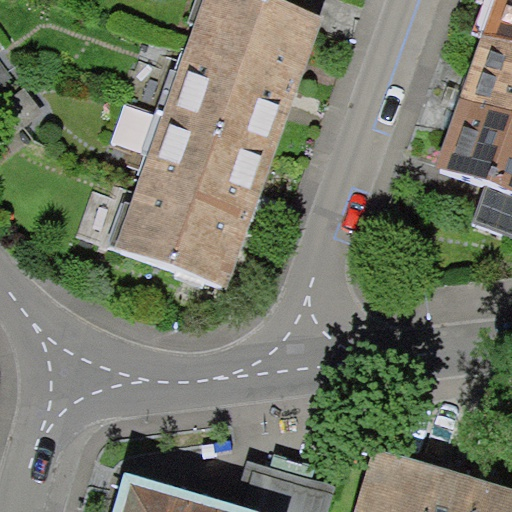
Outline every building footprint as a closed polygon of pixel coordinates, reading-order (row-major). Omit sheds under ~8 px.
[(193,54),(291,89),(303,54),(315,21),(304,18),(310,0),(198,0),(190,25),(202,30),(193,54)] [(489,39),(511,47),(511,0),(502,0),(497,16),(489,39)] [(511,47),(489,39),(473,84),(466,104),(511,120),(511,47)] [(158,115),(268,154),(279,121),(291,89),(193,54),(185,79),(172,74),(158,115)] [(0,142),(22,126),(7,107),(23,95),(0,63),(0,142)] [(511,120),(466,104),(451,145),(442,171),(487,188),(474,224),(511,237),(511,120)] [(256,187),(268,154),(158,115),(143,156),(155,160),(147,185),(244,220),(256,187)] [(147,185),(145,184),(137,207),(125,203),(109,248),(176,273),(174,278),(202,288),(204,283),(221,289),(234,253),(246,220),(244,220),(147,185)] [(511,511),(511,497),(484,490),(372,457),(356,511),(511,511)] [(211,511),(129,488),(122,511),(325,511),(330,495),(252,472),(240,511),(211,511)]
